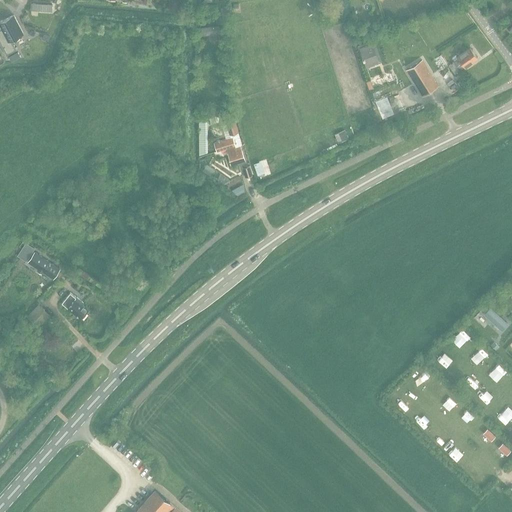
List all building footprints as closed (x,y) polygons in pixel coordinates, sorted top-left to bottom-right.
[(215,8),(218,24),(227,23),(225,7),(215,8)] [(0,21),(0,26),(1,28),(0,28),(0,43),(6,55),(16,50),(11,40),(23,33),(13,15),(0,21)] [(200,27),(201,36),(220,34),(219,25),(200,27)] [(360,48),(365,65),(378,61),(370,39),(362,42),(364,47),(360,48)] [(463,67),(465,70),(471,65),(470,63),(477,58),(470,49),(457,58),(458,60),(449,66),(454,74),(463,67)] [(406,70),(422,96),(439,86),(422,60),(406,70)] [(375,104),(382,120),(389,117),(382,100),(375,104)] [(239,144),(236,133),(238,133),(233,118),(225,120),(229,135),(231,135),(232,138),(214,143),(216,152),(227,149),(231,164),(244,160),(239,144)] [(242,168),(245,178),(252,176),(249,166),(242,168)] [(28,262),(53,279),(60,269),(34,252),(28,262)] [(61,303),(80,318),(88,310),(81,305),(83,303),(70,292),(61,303)] [(27,316),(38,327),(50,316),(38,305),(27,316)] [(182,511),(154,489),(134,511),(182,511)]
